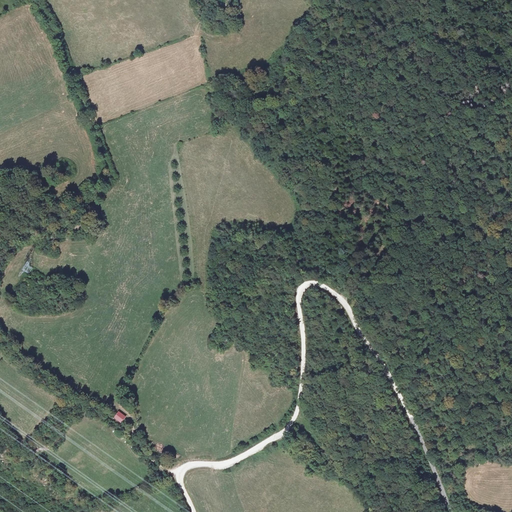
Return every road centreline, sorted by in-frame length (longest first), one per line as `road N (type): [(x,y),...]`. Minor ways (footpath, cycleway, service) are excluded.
road 1 (track): [(293,419),(302,369),(297,301),(302,284),(329,289),(400,396),(450,511)]
road 2 (track): [(181,475),(188,464),(227,461),(287,429)]
